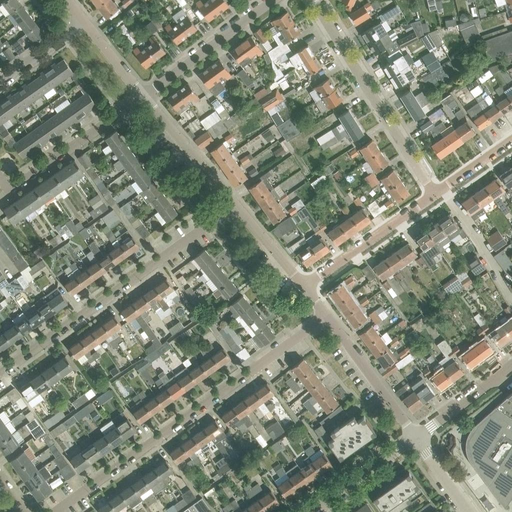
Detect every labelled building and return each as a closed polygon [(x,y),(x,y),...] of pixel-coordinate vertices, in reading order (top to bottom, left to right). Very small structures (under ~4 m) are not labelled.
[(2,5),(0,6),(0,9),(5,17),(7,16),(21,5),(17,0),(6,0),(1,4),(2,5)] [(111,0),(107,0),(98,7),(106,18),(120,8),(115,2),(113,3),(111,0)] [(210,0),(209,1),(218,13),(228,6),(224,0),(210,0)] [(351,8),(346,8),(356,24),(370,15),(367,10),(372,7),(373,9),(380,6),(377,0),(370,4),(369,3),(364,6),(354,12),(351,8)] [(426,0),(429,10),(437,9),(434,0),(426,0)] [(434,0),(437,9),(442,8),(440,0),(434,0)] [(511,9),(511,8),(511,0),(494,0),(497,7),(504,4),(509,2),(511,9)] [(196,4),(202,13),(208,21),(218,13),(209,1),(204,5),(201,1),(196,4)] [(19,23),(29,15),(21,5),(7,16),(14,26),(19,23)] [(379,16),(382,22),(401,11),(397,5),(379,16)] [(197,29),(191,21),(183,10),(179,13),(174,16),(173,17),(187,36),(197,29)] [(273,27),(277,33),(281,31),(294,23),(287,12),(270,22),(273,27)] [(26,33),(27,33),(37,25),(29,15),(19,23),(26,33)] [(164,28),(171,36),(177,44),(187,36),(173,17),(172,17),(178,24),(172,29),(169,24),(164,28)] [(151,21),(158,30),(159,32),(163,29),(155,18),(151,21)] [(482,41),(480,36),(478,30),(476,26),(480,24),(478,18),(457,25),(467,47),(482,41)] [(158,30),(151,21),(145,26),(151,34),(158,30)] [(420,21),(410,24),(412,29),(415,32),(418,39),(421,37),(424,36),(423,33),(421,24),(420,21)] [(362,33),(368,44),(382,36),(381,36),(387,33),(380,22),(362,33)] [(277,33),(272,36),(276,42),(278,45),(281,43),(282,45),(286,42),(292,39),(300,33),(294,23),(277,33)] [(427,23),(421,24),(423,33),(429,31),(427,23)] [(35,43),(45,35),(37,25),(27,33),(21,37),(25,42),(31,38),(35,43)] [(437,29),(428,33),(431,38),(437,48),(442,45),(442,46),(443,45),(437,33),(439,32),(437,29)] [(255,34),(261,42),(266,38),(260,30),(255,34)] [(482,41),(489,62),(498,59),(504,57),(511,53),(511,30),(508,32),(482,41)] [(408,44),(418,39),(414,32),(397,41),(401,48),(408,44)] [(387,33),(382,36),(368,44),(375,55),(385,48),(392,44),(393,43),(387,33)] [(424,36),(421,37),(424,43),(431,38),(428,33),(424,36)] [(152,44),(146,48),(155,60),(165,52),(153,36),(149,39),(152,44)] [(251,37),(241,44),(250,57),(256,53),(258,56),(263,53),(251,37)] [(0,40),(0,51),(1,53),(3,52),(8,48),(10,46),(6,41),(2,43),(0,40)] [(11,45),(13,46),(18,55),(25,50),(18,40),(11,45)] [(278,45),(267,52),(268,54),(272,59),(286,51),(290,48),(286,42),(282,45),(281,43),(278,45)] [(143,44),(138,48),(133,51),(145,68),(155,60),(146,48),(143,44)] [(241,44),(231,52),(242,68),(253,60),(250,57),(241,44)] [(296,68),(298,67),(302,65),(315,57),(308,45),(306,46),(305,44),(300,47),(302,49),(291,55),(289,56),(290,58),(296,68)] [(8,48),(3,52),(10,61),(15,57),(8,48)] [(422,57),(421,57),(430,73),(440,67),(431,52),(423,56),(422,57)] [(272,59),(268,54),(263,55),(266,64),(271,62),(271,60),(272,59)] [(402,54),(382,67),(389,77),(408,66),(409,65),(402,54)] [(302,65),(298,67),(296,68),(293,70),(300,81),(321,67),(315,57),(302,65)] [(55,63),(48,68),(58,83),(70,75),(77,85),(83,81),(76,70),(73,73),(64,60),(56,65),(55,63)] [(219,60),(209,67),(219,80),(224,76),(226,79),(231,76),(219,60)] [(408,66),(389,77),(396,88),(415,76),(409,65),(408,66)] [(209,67),(199,75),(211,91),(215,96),(225,89),(218,80),(219,80),(209,67)] [(41,75),(34,80),(44,94),(58,83),(48,68),(40,74),(41,75)] [(247,86),(253,82),(244,70),(238,74),(247,86)] [(312,90),(309,92),(315,102),(335,89),(328,78),(320,84),(312,89),(312,90)] [(25,84),(18,89),(29,104),(44,94),(34,80),(27,86),(25,84)] [(84,95),(72,103),(83,118),(90,113),(89,111),(97,106),(87,93),(90,91),(83,81),(77,85),(84,95)] [(188,83),(178,91),(188,103),(193,99),(195,103),(200,99),(188,83)] [(281,91),(285,98),(296,91),(292,85),(281,91)] [(504,92),(500,86),(494,90),(499,96),(504,92)] [(11,95),(3,100),(14,115),(29,104),(18,89),(19,91),(12,96),(11,95)] [(315,102),(321,113),(342,100),(335,89),(315,102)] [(400,96),(408,108),(429,95),(426,89),(414,96),(410,90),(400,96)] [(277,90),(260,101),(266,110),(267,110),(282,100),(283,99),(277,90)] [(465,95),(462,90),(455,95),(458,100),(465,95)] [(178,91),(170,97),(168,98),(179,114),(190,106),(188,103),(178,91)] [(429,95),(408,108),(415,120),(425,114),(421,107),(427,103),(428,104),(433,100),(429,95)] [(444,106),(447,104),(453,100),(450,95),(440,101),(444,106)] [(511,102),(508,96),(496,104),(503,113),(511,106),(511,102)] [(481,97),(476,100),(478,102),(491,121),(503,113),(496,104),(490,109),(486,104),(483,99),(481,97)] [(239,109),(243,116),(260,105),(255,98),(239,109)] [(222,118),(220,119),(227,128),(243,117),(239,111),(230,117),(221,105),(216,99),(211,103),(222,118)] [(0,132),(3,137),(9,133),(2,123),(14,115),(3,100),(0,102),(0,132)] [(282,100),(267,110),(270,116),(277,112),(286,106),(282,100)] [(457,105),(453,100),(447,104),(450,109),(457,105)] [(478,102),(473,106),(467,111),(480,129),(491,121),(478,102)] [(72,103),(57,113),(67,127),(74,122),(75,123),(83,118),(72,103)] [(439,109),(428,117),(431,121),(433,119),(434,121),(443,114),(439,109)] [(338,126),(316,139),(320,144),(356,122),(348,110),(340,115),(339,116),(343,122),(338,126)] [(460,110),(454,114),(458,120),(465,115),(460,110)] [(205,129),(206,129),(213,138),(227,128),(220,119),(215,111),(200,121),(205,129)] [(57,113),(43,124),(53,139),(61,134),(60,132),(67,127),(57,113)] [(290,117),(277,126),(286,141),(300,133),(290,117)] [(269,118),(263,122),(266,126),(272,122),(269,118)] [(231,134),(224,138),(227,143),(234,138),(233,137),(235,136),(237,139),(240,136),(236,131),(244,125),(241,121),(228,130),(231,134)] [(433,137),(440,133),(435,126),(434,127),(430,121),(420,127),(424,134),(429,130),(433,137)] [(467,121),(455,129),(463,141),(475,133),(467,121)] [(323,150),(346,136),(349,142),(354,140),(363,134),(356,122),(320,144),(323,150)] [(442,122),(435,126),(440,133),(446,129),(442,122)] [(43,124),(28,134),(39,149),(46,144),(45,143),(52,138),(53,139),(43,124)] [(455,129),(443,138),(451,149),(463,141),(455,129)] [(194,141),(195,140),(201,149),(213,139),(207,131),(197,139),(190,130),(187,133),(194,141)] [(275,137),(269,130),(262,135),(267,142),(275,137)] [(116,131),(105,138),(110,144),(102,150),(104,151),(103,152),(103,153),(104,152),(106,154),(113,149),(123,141),(116,131)] [(9,133),(3,137),(11,147),(13,145),(23,158),(30,153),(32,155),(39,149),(28,134),(16,143),(9,133)] [(451,149),(443,138),(432,146),(440,157),(451,149)] [(356,149),(349,154),(352,158),(358,154),(361,157),(364,155),(368,160),(380,152),(372,140),(357,151),(356,149)] [(123,141),(113,149),(121,159),(131,151),(123,141)] [(210,151),(219,163),(231,154),(222,143),(210,151)] [(286,152),(281,146),(273,152),(277,159),(280,157),(286,152)] [(121,159),(113,164),(118,171),(123,168),(124,169),(127,167),(128,170),(139,162),(131,151),(121,159)] [(380,152),(368,160),(376,172),(388,163),(380,152)] [(84,153),(78,158),(85,168),(90,165),(92,164),(84,153)] [(253,158),(252,156),(250,153),(246,156),(246,155),(239,160),(242,164),(243,165),(253,158)] [(231,154),(219,163),(227,174),(239,166),(231,154)] [(75,160),(64,167),(74,181),(84,174),(75,160)] [(139,162),(128,170),(136,180),(147,172),(139,162)] [(322,169),(326,175),(332,171),(335,169),(331,163),(322,169)] [(90,165),(85,168),(93,179),(97,176),(90,165)] [(239,166),(227,174),(235,186),(247,177),(239,166)] [(64,167),(54,174),(64,188),(74,181),(64,167)] [(258,173),(255,168),(248,173),(252,177),(258,173)] [(500,176),(505,184),(508,188),(511,184),(511,168),(500,176)] [(401,182),(393,170),(378,180),(379,182),(378,183),(384,193),(401,182)] [(255,184),(249,188),(257,200),(273,188),(266,178),(271,175),(269,171),(259,178),(253,182),(255,184)] [(338,171),(333,174),(338,180),(343,177),(338,171)] [(136,180),(143,190),(144,190),(154,183),(147,172),(136,180)] [(372,172),(366,177),(369,182),(375,177),(372,172)] [(54,174),(44,181),(54,195),(64,188),(54,174)] [(330,183),(324,174),(310,184),(316,191),(330,183)] [(97,176),(93,179),(100,189),(105,186),(97,176)] [(378,183),(379,182),(378,180),(375,177),(369,182),(368,183),(371,188),(378,183)] [(497,178),(485,187),(493,198),(492,199),(496,203),(500,209),(504,215),(509,211),(497,195),(505,190),(497,178)] [(44,181),(34,188),(44,202),(54,195),(44,181)] [(375,201),(366,207),(374,218),(387,208),(387,209),(409,193),(401,182),(384,193),(390,201),(379,208),(375,201)] [(144,190),(143,190),(140,193),(147,204),(151,200),(152,201),(162,193),(154,183),(144,190)] [(105,186),(100,189),(107,200),(112,197),(105,186)] [(485,187),(473,195),(481,206),(492,199),(493,198),(485,187)] [(34,188),(24,195),(34,209),(44,202),(34,188)] [(273,188),(257,200),(265,211),(277,203),(280,201),(287,196),(284,193),(279,196),(273,188)] [(162,193),(152,201),(159,211),(170,203),(162,193)] [(24,195),(14,202),(24,216),(34,209),(24,195)] [(481,206),(473,195),(462,203),(470,214),(474,220),(485,212),(481,206)] [(352,200),(357,207),(362,203),(357,196),(352,200)] [(112,197),(107,200),(111,206),(116,203),(112,197)] [(14,202),(4,210),(14,223),(24,216),(14,202)] [(98,206),(93,209),(98,216),(103,213),(108,209),(104,202),(98,206)] [(128,202),(125,204),(120,208),(128,218),(133,214),(136,212),(128,202)] [(170,203),(159,211),(167,221),(177,213),(170,203)] [(277,203),(265,211),(274,223),(286,214),(277,203)] [(341,209),(340,209),(344,215),(345,215),(349,213),(350,212),(346,205),(345,206),(341,209)] [(287,211),(291,216),(298,211),(294,206),(287,211)] [(304,220),(307,221),(312,217),(305,206),(298,211),(304,220)] [(362,208),(351,216),(351,217),(359,228),(371,220),(362,208)] [(98,216),(93,209),(89,212),(93,219),(98,216)] [(133,214),(128,218),(132,223),(131,224),(136,229),(142,224),(138,218),(137,219),(133,214)] [(449,214),(438,222),(446,234),(449,239),(458,233),(462,238),(467,235),(462,228),(460,229),(449,214)] [(11,225),(6,216),(1,220),(6,228),(11,225)] [(339,224),(348,237),(359,228),(351,217),(351,216),(339,224)] [(273,231),(278,238),(296,226),(291,217),(277,226),(278,228),(273,231)] [(319,219),(316,221),(319,225),(318,225),(322,231),(326,228),(319,219)] [(80,232),(84,228),(79,222),(75,225),(80,232)] [(438,222),(426,230),(435,242),(437,246),(436,247),(439,252),(440,254),(445,250),(442,247),(438,240),(446,234),(438,222)] [(58,234),(53,237),(58,244),(62,241),(59,237),(65,234),(59,224),(56,227),(59,232),(57,233),(58,234)] [(91,227),(96,234),(100,231),(95,224),(91,227)] [(142,224),(136,229),(143,239),(150,234),(142,224)] [(312,228),(317,235),(322,232),(318,226),(317,224),(312,228)] [(339,224),(328,233),(336,245),(348,237),(339,224)] [(80,232),(75,225),(69,230),(72,236),(77,233),(78,232),(80,232)] [(80,232),(78,232),(81,235),(84,240),(89,235),(84,228),(80,232)] [(116,249),(110,253),(116,263),(128,254),(119,242),(116,238),(111,230),(110,231),(110,230),(105,233),(116,249)] [(119,242),(128,254),(139,246),(128,230),(116,238),(119,242)] [(426,230),(415,238),(420,246),(423,250),(418,254),(421,257),(425,263),(428,268),(436,263),(432,257),(439,252),(436,247),(437,246),(435,242),(426,230)] [(506,243),(498,230),(486,238),(495,251),(506,243)] [(315,233),(305,240),(318,257),(330,249),(321,237),(319,238),(315,233)] [(6,235),(0,239),(0,244),(1,246),(9,239),(6,235)] [(58,244),(53,237),(48,240),(53,247),(58,244)] [(92,242),(89,238),(85,241),(88,245),(87,245),(92,251),(105,270),(116,263),(110,253),(103,257),(104,256),(93,241),(92,242)] [(9,239),(1,246),(4,250),(12,244),(9,239)] [(301,246),(295,250),(289,254),(292,258),(298,254),(306,266),(318,257),(305,240),(299,244),(301,246)] [(408,243),(397,251),(405,263),(417,255),(408,243)] [(12,244),(4,250),(7,254),(15,248),(12,244)] [(15,248),(7,254),(10,259),(19,252),(15,248)] [(38,248),(34,252),(38,258),(43,255),(38,248)] [(204,249),(194,258),(202,267),(200,269),(213,259),(204,249)] [(503,250),(494,256),(497,261),(506,254),(503,250)] [(57,251),(51,256),(56,261),(61,257),(57,251)] [(94,264),(87,269),(94,278),(105,270),(92,251),(86,255),(90,260),(94,264)] [(397,251),(385,259),(393,271),(395,274),(394,275),(398,282),(399,282),(405,291),(410,288),(399,272),(401,271),(399,267),(405,263),(397,251)] [(19,252),(10,259),(13,263),(22,257),(19,252)] [(506,254),(497,261),(500,265),(509,259),(506,254)] [(64,255),(62,257),(68,266),(83,287),(94,278),(87,269),(81,273),(74,263),(71,265),(64,255)] [(476,255),(466,262),(475,274),(485,267),(476,255)] [(22,257),(13,263),(17,267),(25,261),(22,257)] [(421,257),(416,260),(421,266),(425,263),(421,257)] [(213,259),(200,269),(203,273),(202,274),(207,280),(211,278),(221,270),(213,259)] [(373,267),(379,275),(382,279),(393,271),(385,259),(373,267)] [(511,262),(509,259),(500,265),(504,270),(511,263),(511,262)] [(31,275),(46,265),(42,260),(31,267),(30,268),(28,265),(25,268),(31,275)] [(25,261),(17,267),(20,272),(25,268),(28,265),(25,261)] [(83,287),(68,266),(63,270),(71,281),(65,285),(72,295),(83,287)] [(362,270),(367,278),(369,281),(375,277),(367,266),(362,270)] [(20,272),(22,275),(17,279),(24,289),(29,285),(27,282),(32,278),(31,275),(25,268),(20,272)] [(179,270),(173,274),(177,279),(182,275),(179,270)] [(221,270),(211,278),(219,288),(229,280),(221,270)] [(177,279),(180,284),(186,280),(182,275),(177,279)] [(468,276),(460,282),(463,286),(465,288),(471,283),(473,282),(468,276)] [(345,282),(348,287),(355,282),(352,278),(345,282)] [(6,279),(0,283),(0,289),(1,290),(5,287),(9,283),(6,279)] [(9,283),(5,287),(10,294),(11,296),(18,291),(26,291),(25,291),(24,289),(17,279),(15,279),(9,283)] [(166,279),(155,287),(169,307),(175,303),(172,299),(178,295),(177,294),(172,287),(166,279)] [(229,280),(219,288),(212,294),(217,299),(223,293),(229,301),(238,294),(235,291),(237,289),(229,280)] [(459,280),(445,290),(449,296),(463,286),(460,282),(459,280)] [(387,292),(392,288),(387,281),(382,284),(387,292)] [(330,293),(338,304),(350,296),(341,284),(330,293)] [(5,287),(1,290),(6,297),(10,294),(5,287)] [(155,287),(144,295),(155,310),(161,306),(164,310),(169,307),(155,287)] [(190,287),(184,290),(188,296),(193,292),(190,287)] [(56,311),(68,303),(57,288),(46,296),(49,301),(56,311)] [(197,297),(193,292),(188,296),(191,300),(197,297)] [(144,295),(133,303),(147,323),(151,319),(145,310),(151,305),(154,310),(155,310),(144,295)] [(231,316),(234,319),(251,306),(242,295),(228,307),(233,314),(231,316)] [(49,301),(46,296),(45,296),(40,300),(34,304),(45,319),(56,311),(49,301)] [(350,296),(338,304),(346,316),(358,307),(350,296)] [(369,302),(365,297),(359,302),(362,307),(369,302)] [(133,303),(121,311),(128,321),(129,321),(136,331),(141,327),(153,343),(145,349),(148,354),(156,349),(161,345),(146,323),(133,303)] [(45,319),(34,304),(23,312),(27,317),(34,327),(45,319)] [(251,306),(234,319),(237,324),(239,322),(244,328),(259,316),(251,306)] [(358,307),(346,316),(355,327),(367,318),(358,307)] [(457,309),(452,312),(455,317),(460,314),(457,309)] [(369,315),(372,319),(378,315),(375,310),(369,315)] [(378,315),(372,319),(376,324),(381,320),(386,316),(383,311),(378,315)] [(22,335),(34,327),(27,317),(23,312),(12,320),(15,325),(22,335)] [(209,317),(215,324),(220,320),(215,313),(209,317)] [(478,314),(473,317),(480,328),(484,333),(490,329),(478,313),(478,314)] [(196,314),(189,318),(191,322),(198,317),(196,314)] [(115,316),(103,324),(110,334),(113,339),(117,344),(118,343),(122,341),(115,330),(122,326),(115,316)] [(259,316),(244,328),(245,329),(245,328),(253,338),(267,326),(259,316)] [(499,320),(498,320),(511,337),(511,336),(511,317),(502,325),(499,320)] [(403,319),(399,323),(402,328),(407,324),(403,319)] [(492,325),(496,330),(490,334),(499,346),(511,337),(498,320),(492,325)] [(172,335),(184,327),(180,322),(169,330),(172,335)] [(103,324),(92,332),(99,342),(110,334),(103,324)] [(15,325),(4,333),(11,343),(22,335),(15,325)] [(371,325),(368,328),(359,334),(368,345),(380,337),(371,325)] [(267,326),(253,338),(261,347),(275,336),(267,326)] [(223,328),(219,331),(227,342),(232,338),(231,337),(236,334),(233,329),(227,333),(223,328)] [(480,328),(476,331),(480,336),(484,333),(480,328)] [(92,332),(81,340),(88,350),(99,342),(92,332)] [(0,350),(11,343),(4,333),(0,336),(0,350)] [(376,357),(388,349),(380,337),(368,345),(376,357)] [(232,338),(227,342),(232,349),(237,346),(237,345),(232,338)] [(117,344),(113,339),(108,342),(112,348),(117,344)] [(398,343),(395,339),(389,343),(392,347),(398,343)] [(482,359),(493,350),(484,339),(479,343),(477,341),(472,345),(473,348),(482,359)] [(69,348),(75,356),(76,358),(88,350),(81,340),(69,348)] [(464,372),(453,358),(456,356),(452,350),(449,346),(445,340),(437,345),(445,357),(438,362),(439,363),(453,380),(464,372)] [(122,341),(118,343),(123,350),(127,348),(122,341)] [(161,345),(156,349),(160,355),(171,347),(168,343),(166,341),(161,345)] [(209,342),(205,346),(219,366),(230,358),(223,348),(217,353),(209,342)] [(454,342),(449,346),(452,350),(456,356),(461,352),(454,342)] [(237,346),(232,349),(236,354),(241,350),(237,345),(237,346)] [(482,359),(473,348),(472,345),(466,350),(467,352),(462,356),(470,367),(482,359)] [(206,360),(201,364),(208,374),(219,366),(205,346),(199,349),(206,360)] [(388,349),(376,357),(383,366),(378,369),(381,373),(387,369),(385,367),(399,357),(400,357),(397,354),(392,347),(388,349)] [(244,348),(241,350),(236,354),(241,362),(250,356),(244,348)] [(418,348),(410,353),(414,359),(422,354),(418,348)] [(144,357),(146,360),(149,363),(160,355),(156,349),(148,354),(144,357)] [(400,357),(399,357),(401,360),(407,355),(403,350),(397,354),(400,357)] [(100,356),(96,351),(91,355),(95,360),(100,356)] [(401,360),(395,364),(398,368),(400,370),(414,359),(409,353),(407,355),(401,360)] [(91,355),(86,358),(90,364),(95,360),(91,355)] [(65,356),(54,364),(62,376),(73,368),(65,356)] [(187,359),(182,362),(186,367),(191,364),(191,363),(187,359)] [(303,359),(292,368),(301,379),(312,370),(303,359)] [(149,363),(146,360),(135,367),(139,372),(150,365),(149,363)] [(387,369),(381,373),(385,378),(398,368),(395,364),(395,363),(387,369)] [(437,374),(432,378),(441,389),(453,380),(439,363),(433,368),(437,374)] [(54,364),(42,372),(51,384),(62,376),(54,364)] [(201,364),(195,368),(190,372),(197,382),(208,374),(201,364)] [(116,367),(110,371),(113,376),(119,372),(116,367)] [(175,375),(185,390),(197,382),(190,372),(186,367),(175,375)] [(422,372),(426,377),(431,373),(427,368),(422,372)] [(312,370),(301,379),(309,390),(320,381),(312,370)] [(185,390),(175,375),(169,379),(163,371),(157,375),(160,378),(174,398),(185,390)] [(42,372),(31,381),(39,392),(51,384),(42,372)] [(418,377),(409,384),(413,388),(423,402),(434,394),(423,379),(424,378),(420,372),(417,375),(418,377)] [(285,381),(290,387),(296,383),(291,377),(285,381)] [(162,392),(156,396),(163,406),(174,398),(160,378),(155,382),(162,392)] [(31,381),(19,389),(28,401),(39,392),(31,381)] [(303,404),(307,410),(329,392),(320,381),(309,390),(314,395),(303,404)] [(408,382),(395,392),(401,401),(403,399),(412,411),(423,402),(413,388),(409,384),(408,382)] [(267,383),(256,391),(263,401),(274,393),(267,383)] [(296,383),(290,387),(295,393),(301,389),(296,383)] [(14,388),(6,394),(7,396),(13,404),(16,401),(21,398),(14,388)] [(91,389),(78,398),(82,404),(95,395),(91,389)] [(109,390),(103,394),(107,400),(113,396),(109,390)] [(142,390),(137,394),(151,414),(163,406),(156,396),(150,401),(142,390)] [(256,391),(245,399),(252,409),(257,405),(264,415),(266,414),(269,411),(266,406),(262,402),(263,401),(256,391)] [(329,392),(307,410),(312,415),(323,407),(327,412),(338,403),(329,392)] [(511,392),(508,396),(472,429),(470,431),(469,433),(468,435),(467,437),(466,440),(466,442),(466,444),(465,447),(466,449),(466,452),(466,454),(467,456),(468,459),(469,461),(470,463),(505,509),(511,497),(511,392)] [(139,408),(133,412),(140,422),(151,414),(137,394),(132,398),(139,408)] [(21,398),(16,401),(22,409),(26,406),(21,398)] [(82,404),(78,398),(71,403),(76,409),(82,404)] [(245,399),(233,407),(247,427),(255,438),(260,434),(245,414),(252,409),(245,399)] [(90,403),(84,407),(87,412),(89,413),(95,409),(90,403)] [(271,403),(266,406),(269,411),(270,411),(275,408),(271,403)] [(340,406),(319,422),(323,426),(343,410),(340,406)] [(84,407),(79,411),(83,418),(89,413),(87,412),(84,407)] [(233,407),(222,416),(228,424),(229,426),(234,422),(238,427),(242,433),(248,429),(247,427),(233,407)] [(55,414),(59,421),(65,416),(61,410),(58,412),(55,408),(52,410),(55,414)] [(31,412),(26,416),(30,422),(35,418),(31,412)] [(123,412),(112,421),(124,438),(136,430),(123,412)] [(48,419),(43,422),(44,424),(48,429),(53,425),(59,421),(55,414),(49,419),(48,419)] [(70,418),(68,419),(72,424),(77,421),(73,415),(70,418)] [(328,442),(340,459),(376,433),(364,416),(357,420),(354,415),(330,432),(334,437),(328,442)] [(30,422),(25,425),(29,431),(35,439),(40,435),(45,432),(40,424),(35,418),(30,422)] [(215,420),(204,428),(223,456),(227,452),(222,445),(223,445),(220,440),(226,436),(215,420)] [(124,438),(112,421),(111,421),(100,429),(105,435),(113,447),(124,438)] [(284,431),(277,421),(265,429),(273,440),(284,431)] [(62,423),(56,428),(60,433),(66,429),(62,423)] [(5,424),(0,427),(0,442),(12,434),(5,424)] [(329,436),(321,425),(315,430),(322,441),(329,436)] [(204,428),(193,436),(200,446),(204,443),(208,448),(209,448),(212,452),(218,449),(223,456),(204,428)] [(12,434),(0,442),(0,446),(6,454),(19,444),(24,440),(24,439),(17,430),(12,434)] [(44,441),(49,448),(55,444),(45,432),(40,435),(44,441)] [(298,442),(295,438),(291,432),(285,436),(290,443),(292,441),(294,445),(298,442)] [(105,435),(94,443),(102,455),(113,447),(105,435)] [(193,436),(181,445),(188,455),(192,459),(197,456),(194,451),(200,446),(193,436)] [(282,447),(278,441),(268,448),(273,454),(282,447)] [(94,443),(83,452),(90,463),(102,455),(94,443)] [(49,448),(56,458),(62,454),(55,444),(49,448)] [(181,445),(170,453),(177,463),(188,455),(181,445)] [(10,460),(18,470),(31,461),(36,457),(28,447),(24,451),(10,460)] [(310,447),(305,451),(309,456),(314,452),(310,447)] [(306,466),(301,470),(309,481),(321,473),(312,461),(305,451),(298,455),(306,466)] [(83,452),(71,460),(79,471),(90,463),(83,452)] [(324,453),(312,461),(321,473),(332,465),(324,453)] [(56,458),(55,459),(57,462),(64,457),(62,454),(56,458)] [(197,456),(192,459),(196,465),(199,470),(204,467),(197,456)] [(190,468),(196,465),(192,459),(187,463),(190,468)] [(31,461),(18,470),(25,481),(38,471),(31,461)] [(166,461),(154,469),(167,486),(171,483),(166,475),(173,471),(166,461)] [(228,462),(217,470),(221,477),(224,477),(224,476),(233,470),(228,462)] [(62,469),(59,471),(66,480),(76,474),(69,464),(62,469)] [(300,470),(296,464),(285,472),(285,473),(289,478),(297,489),(309,481),(301,470),(300,470)] [(32,490),(45,481),(52,476),(45,466),(38,471),(25,481),(32,490)] [(281,466),(275,471),(279,477),(285,473),(285,472),(281,466)] [(154,469),(143,477),(155,494),(166,486),(167,486),(154,469)] [(373,498),(383,511),(396,511),(424,493),(409,472),(373,498)] [(143,477),(132,485),(143,500),(153,492),(154,494),(155,494),(143,477)] [(289,478),(278,486),(286,498),(297,489),(289,478)] [(225,480),(220,483),(224,488),(228,484),(225,480)] [(45,481),(32,490),(39,500),(52,490),(45,481)] [(256,494),(248,482),(247,483),(248,484),(246,485),(246,486),(243,488),(246,491),(245,492),(249,498),(256,494)] [(257,484),(251,487),(256,494),(262,490),(257,483),(257,484)] [(132,485),(121,493),(128,503),(131,508),(143,500),(132,485)] [(182,498),(178,501),(182,507),(186,504),(186,503),(195,497),(189,489),(180,495),(182,498)] [(271,491),(260,499),(268,510),(279,502),(271,491)] [(116,511),(128,503),(121,493),(109,501),(116,511)] [(201,498),(188,507),(191,511),(196,511),(197,511),(205,511),(209,509),(201,498)] [(260,499),(248,507),(251,511),(265,511),(268,510),(260,499)] [(234,500),(229,504),(234,511),(251,511),(248,507),(242,511),(234,500)] [(109,501),(98,509),(99,511),(114,511),(116,511),(109,501)] [(172,505),(173,506),(177,511),(182,507),(178,501),(172,505)] [(430,502),(416,511),(428,511),(434,508),(430,502)] [(372,511),(366,503),(356,510),(357,511),(372,511)]
